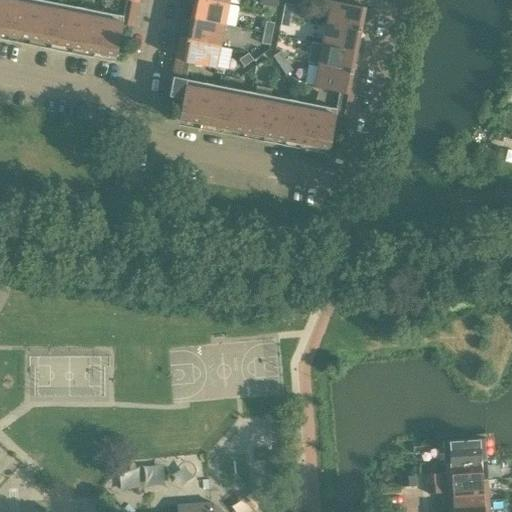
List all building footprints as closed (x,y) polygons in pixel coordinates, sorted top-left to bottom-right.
[(0,0),(0,32),(115,55),(121,24),(132,27),(137,2),(129,0),(125,0),(122,16),(41,0),(0,0)] [(224,24),(228,3),(214,0),(192,0),(189,17),(224,24)] [(330,0),(326,22),(360,28),(364,7),(330,0)] [(284,2),(281,13),(290,15),(292,4),(284,2)] [(287,26),(290,15),(281,13),(279,25),(287,26)] [(220,45),(224,24),(189,17),(185,38),(185,39),(220,45)] [(265,21),(263,32),(271,33),(273,23),(265,21)] [(356,50),(360,28),(326,22),(322,43),(356,50)] [(269,45),(271,33),(263,32),(261,43),(269,45)] [(215,68),(220,45),(185,39),(185,38),(179,37),(175,60),(188,62),(215,68)] [(351,71),(356,50),(322,43),(317,64),(351,71)] [(272,56),(278,65),(286,60),(279,51),(272,56)] [(238,59),(243,66),(252,60),(248,53),(238,59)] [(188,62),(175,60),(171,76),(167,95),(181,98),(177,118),(328,148),(334,115),(348,118),(352,95),(338,92),(337,95),(335,109),(186,79),(188,62)] [(292,70),(286,60),(278,65),(285,75),(292,70)] [(357,72),(351,71),(317,64),(313,87),(338,92),(352,95),(357,72)] [(443,441),(445,462),(486,459),(484,438),(443,441)] [(486,459),(445,462),(446,473),(440,474),(441,483),(446,483),(487,480),(486,459)] [(147,466),(148,483),(165,482),(164,465),(147,466)] [(427,475),(427,484),(441,483),(440,474),(427,475)] [(415,476),(401,476),(401,486),(415,485),(415,476)] [(446,483),(441,483),(442,492),(447,492),(448,503),(489,500),(487,480),(446,483)] [(442,492),(441,483),(427,484),(428,493),(442,492)] [(489,511),(489,500),(448,503),(448,511),(489,511)] [(212,511),(212,502),(177,505),(177,511),(212,511)]
